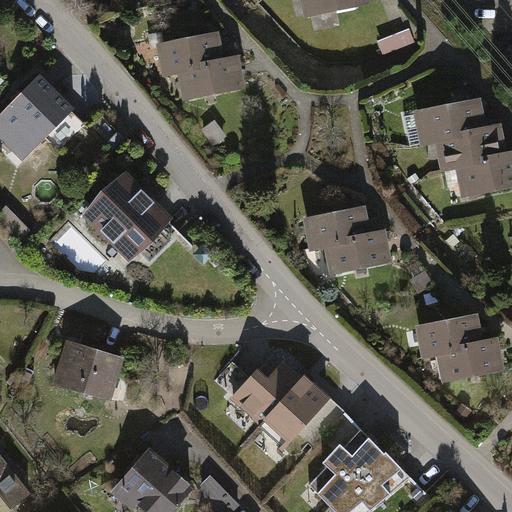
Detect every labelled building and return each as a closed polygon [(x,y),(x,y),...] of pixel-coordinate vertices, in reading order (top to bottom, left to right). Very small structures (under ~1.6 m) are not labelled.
[(303,0),(307,16),(367,4),(366,0),(303,0)] [(218,34),(155,47),(162,81),(177,78),(182,105),(245,92),(238,58),(224,61),(218,34)] [(77,110),(43,76),(0,118),(0,136),(25,161),(77,110)] [(481,105),(416,118),(423,153),(440,150),(444,174),(461,171),(466,197),(511,188),(511,154),(507,156),(501,128),(486,131),(481,105)] [(175,220),(128,175),(84,218),(130,265),(175,220)] [(32,232),(7,208),(0,214),(0,226),(20,245),(32,232)] [(365,208),(302,221),(309,255),(324,252),(329,279),(392,266),(385,232),(371,235),(365,208)] [(478,316),(414,328),(421,363),(437,360),(442,386),(505,374),(498,340),(483,343),(478,316)] [(126,360),(67,342),(54,386),(112,404),(126,360)] [(261,371),(234,402),(287,450),(332,401),(307,378),(306,380),(287,362),(271,380),(261,371)] [(372,511),(411,480),(363,431),(345,450),(343,448),(325,466),(327,468),(309,485),(334,511),(372,511)] [(177,511),(197,490),(150,451),(110,495),(130,511),(135,511),(139,508),(143,511),(177,511)] [(0,511),(11,511),(31,497),(0,456),(0,511)] [(234,511),(241,506),(211,477),(201,486),(206,501),(217,511),(234,511)]
